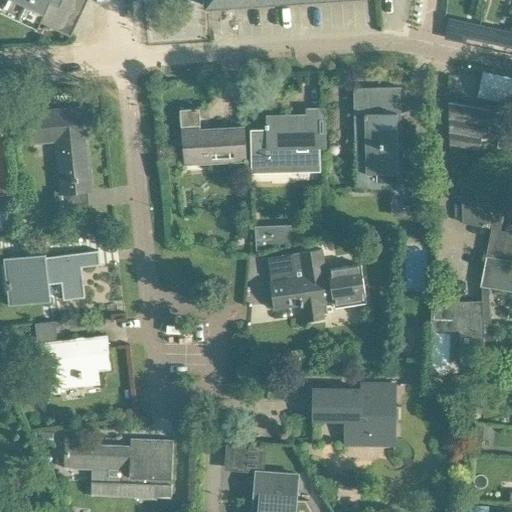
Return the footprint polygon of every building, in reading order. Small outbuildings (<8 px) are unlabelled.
[(62,3),(63,0),(0,0),(0,5),(40,24),(41,22),(51,26),(56,15),(62,3)] [(82,13),(88,2),(83,0),(63,0),(62,3),(82,13)] [(77,25),(82,13),(62,3),(56,15),(77,25)] [(72,36),(77,25),(56,15),(51,26),(72,36)] [(470,22),(466,37),(477,40),(480,24),(470,22)] [(511,30),(502,29),(498,44),(508,47),(511,31),(511,30)] [(511,77),(483,71),(479,97),(511,103),(511,77)] [(400,87),(354,88),(355,132),(365,132),(367,188),(367,189),(392,189),(393,196),(392,196),(392,215),(403,215),(402,138),(404,137),(403,128),(397,128),(398,130),(396,130),(395,114),(401,114),(400,87)] [(494,110),(450,101),(450,151),(460,153),(461,146),(480,149),(482,137),(486,138),(488,124),(491,125),(494,110)] [(83,108),(30,115),(32,141),(57,139),(63,192),(58,193),(60,212),(90,209),(88,190),(91,189),(84,138),(86,138),(83,108)] [(200,108),(180,110),(181,127),(182,127),(184,158),(200,157),(201,164),(248,161),(245,127),(202,129),(200,108)] [(254,131),(252,131),(253,167),(254,167),(254,166),(314,165),(314,166),(319,166),(319,150),(315,150),(315,146),(328,146),(327,109),(310,110),(310,116),(268,117),(268,124),(266,124),(266,128),(268,128),(268,132),(254,132),(254,131)] [(499,136),(498,147),(511,149),(511,133),(500,132),(500,136),(499,136)] [(458,171),(457,188),(504,198),(506,186),(500,185),(500,182),(469,176),(469,172),(458,171)] [(10,176),(0,176),(0,194),(11,195),(10,176)] [(505,200),(459,190),(460,223),(492,229),(492,228),(501,230),(505,200)] [(0,198),(0,219),(12,219),(12,198),(0,198)] [(297,240),(321,234),(321,223),(297,225),(297,240)] [(492,229),(487,257),(511,261),(511,232),(501,230),(492,228),(492,229)] [(256,251),(272,247),(271,240),(274,240),(274,229),(255,230),(256,251)] [(234,240),(234,242),(234,243),(234,244),(236,245),(237,246),(238,246),(242,247),(243,246),(244,245),(245,244),(245,241),(243,238),(240,237),(237,237),(235,238),(234,240)] [(100,265),(98,251),(47,257),(47,253),(4,257),(9,308),(53,302),(50,283),(62,282),(64,301),(85,298),(81,268),(100,265)] [(251,266),(265,265),(264,251),(251,252),(251,266)] [(273,283),(269,283),(273,309),(304,304),(306,320),(324,317),(322,302),(365,297),(360,266),(327,271),(324,251),(301,254),(270,259),(273,283)] [(511,274),(510,274),(511,265),(511,261),(487,257),(481,286),(511,290),(511,274)] [(457,289),(432,289),(431,329),(460,331),(460,347),(473,348),(483,349),(484,334),(483,302),(457,300),(457,289)] [(417,328),(416,357),(425,357),(426,328),(417,328)] [(111,370),(106,336),(38,343),(42,386),(52,386),(53,394),(62,393),(61,389),(101,384),(101,379),(100,372),(111,370)] [(363,383),(363,391),(314,390),(314,440),(315,440),(316,421),(346,420),(346,444),(395,444),(395,384),(363,383)] [(65,444),(64,468),(92,469),(91,495),(135,497),(135,499),(172,500),(173,440),(131,439),(130,446),(65,444)] [(257,472),(254,505),(260,505),(259,511),(313,511),(309,503),(309,499),(296,498),(298,475),(257,472)] [(2,503),(22,504),(22,494),(2,493),(2,503)] [(473,495),(472,511),(487,511),(487,495),(473,495)]
